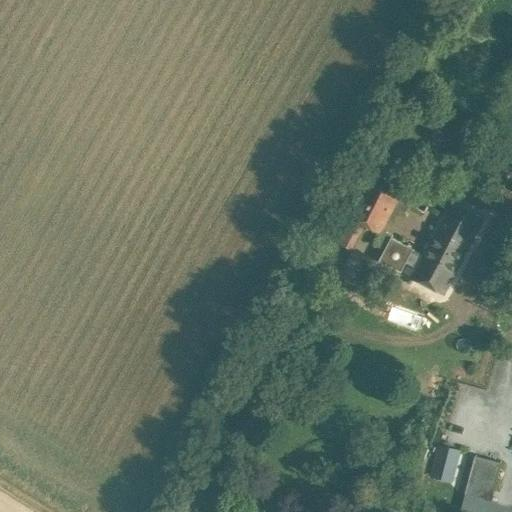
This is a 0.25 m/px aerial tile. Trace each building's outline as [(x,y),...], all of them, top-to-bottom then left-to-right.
[(401,194),(368,177),(348,216),(366,226),(380,233),(401,194)] [(511,200),(511,190),(503,186),(491,208),(509,218),(511,211),(511,207),(509,206),(511,200)] [(483,218),(450,200),(434,231),(467,249),(483,218)] [(348,216),(343,213),(328,242),(352,255),(366,226),(348,216)] [(467,249),(434,231),(422,254),(390,237),(378,261),(401,272),(406,261),(416,266),(410,276),(444,294),(467,249)] [(459,451),(439,446),(432,475),(451,480),(459,451)] [(501,462),(474,455),(464,494),(491,501),(501,462)]
